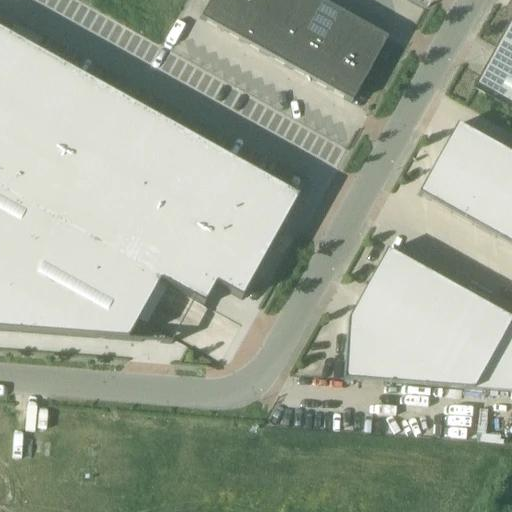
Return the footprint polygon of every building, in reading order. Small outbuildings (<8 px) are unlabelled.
[(211,0),(201,19),(222,31),(239,0),(211,0)] [(241,0),(239,0),(222,31),(244,43),(262,11),(241,0)] [(241,0),(262,11),(267,0),(241,0)] [(316,0),(267,0),(262,11),(283,23),(305,35),(323,3),(316,0)] [(323,3),(305,35),(327,48),(344,15),(323,3)] [(262,11),(244,43),(265,55),(283,23),(262,11)] [(344,15),(327,48),(348,60),(366,28),(344,15)] [(511,20),(474,89),(511,110),(511,20)] [(283,23),(265,55),(287,68),(305,35),(283,23)] [(366,28),(348,60),(370,72),(388,40),(366,28)] [(0,331),(93,339),(127,342),(160,283),(204,307),(215,287),(242,301),(298,198),(0,32),(0,331)] [(305,35),(287,68),(309,80),(327,48),(305,35)] [(327,48),(309,80),(330,92),(348,60),(327,48)] [(348,60),(330,92),(352,104),(370,72),(348,60)] [(511,157),(456,127),(418,196),(511,248),(511,157)] [(511,394),(511,320),(511,322),(386,252),(348,322),(343,382),(511,394)]
